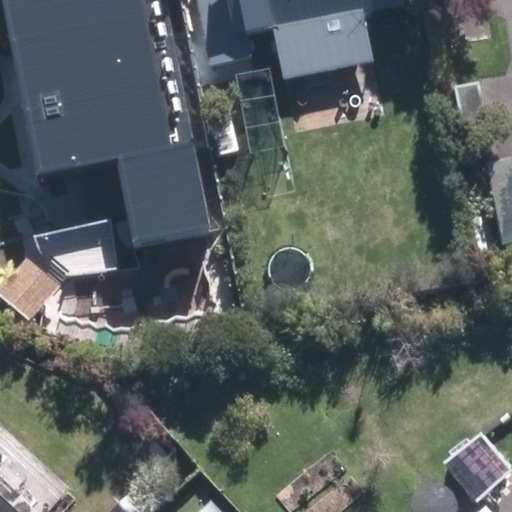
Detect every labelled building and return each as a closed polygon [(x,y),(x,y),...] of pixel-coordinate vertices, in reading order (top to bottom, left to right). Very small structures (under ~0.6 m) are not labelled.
[(203,118),(181,0),(32,0),(0,5),(0,32),(17,126),(73,116),(77,141),(203,118)] [(190,0),(204,82),(257,72),(251,38),(284,32),(292,80),(374,66),(367,23),(414,15),(410,0),(190,0)] [(511,160),(485,165),(500,248),(511,245),(511,160)] [(511,465),(484,434),(451,463),(487,505),(511,484),(511,465)] [(0,511),(23,511),(0,491),(0,511)]
